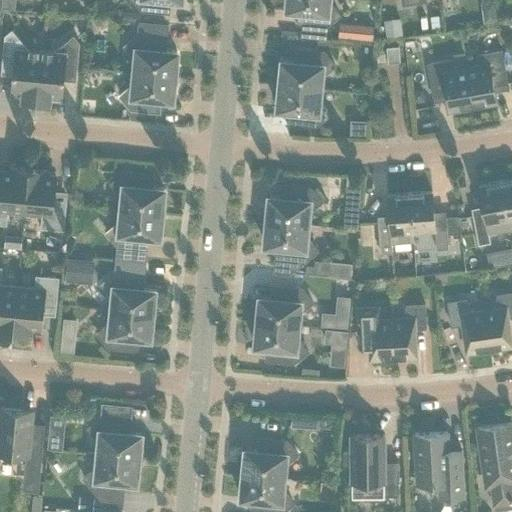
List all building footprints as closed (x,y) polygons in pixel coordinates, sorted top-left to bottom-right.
[(132,0),(140,9),(168,11),(168,0),(178,0),(181,0),(180,0),(132,0)] [(287,0),(287,9),(298,10),(297,23),(303,23),(301,36),(324,38),(325,25),(339,14),(328,1),(327,0),(287,0)] [(142,34),(170,35),(171,15),(143,14),(142,34)] [(95,31),(124,32),(124,16),(95,16),(95,31)] [(469,33),(485,30),(484,17),(467,20),(469,33)] [(373,25),(340,22),(338,37),(372,40),(373,25)] [(36,100),(40,50),(28,49),(11,29),(4,35),(1,68),(14,70),(11,93),(25,94),(24,99),(36,100)] [(134,71),(177,75),(178,67),(175,67),(176,51),(164,49),(165,37),(137,34),(124,46),(135,59),(134,71)] [(40,50),(36,100),(47,101),(48,97),(61,98),(63,74),(76,75),(79,42),(73,35),(53,51),(40,50)] [(387,62),(399,61),(398,45),(386,46),(387,62)] [(276,84),(320,88),(321,75),(334,64),(323,51),(295,48),(294,61),(282,60),(280,76),(277,75),(276,84)] [(466,69),(473,107),(486,105),(487,103),(495,101),(492,85),(507,82),(501,50),(477,55),(479,66),(466,69)] [(473,107),(466,69),(453,71),(451,59),(427,63),(433,96),(447,93),(450,109),(458,108),(460,109),(473,107)] [(176,84),(177,75),(134,71),(133,84),(119,95),(130,108),(158,111),(159,99),(171,100),(173,83),(176,84)] [(318,100),(320,88),(276,84),(275,92),(279,92),(277,109),(289,110),(288,122),(316,125),(329,114),(318,100)] [(422,90),(413,91),(414,101),(424,100),(422,90)] [(24,213),(28,169),(10,167),(10,171),(1,170),(0,179),(0,223),(6,224),(7,211),(24,213)] [(28,169),(24,213),(41,215),(40,228),(63,230),(66,203),(52,202),(55,176),(46,175),(47,171),(28,169)] [(121,208),(164,213),(165,204),(162,204),(163,188),(151,186),(152,174),(124,172),(111,183),(122,196),(121,208)] [(511,178),(500,181),(508,219),(509,229),(511,228),(511,178)] [(482,206),(471,209),(476,232),(478,244),(490,242),(488,233),(509,229),(508,219),(500,181),(487,183),(487,184),(478,185),(482,206)] [(267,220),(307,224),(308,212),(322,201),(310,187),(282,184),(281,197),(269,196),(267,220)] [(423,191),(409,192),(412,231),(434,229),(436,249),(448,248),(447,233),(461,232),(459,215),(445,216),(434,217),(432,191),(423,192),(423,191)] [(389,221),(378,222),(380,253),(392,252),(391,243),(413,241),(412,231),(409,192),(396,193),(396,194),(387,194),(389,221)] [(164,221),(164,213),(121,208),(120,221),(106,232),(117,245),(146,248),(147,236),(159,237),(160,221),(164,221)] [(306,236),(307,224),(267,220),(265,245),(277,246),(276,258),(274,272),(290,273),(303,261),(317,250),(306,236)] [(370,224),(359,225),(360,238),(371,237),(370,224)] [(65,281),(92,283),(94,260),(67,258),(65,281)] [(0,329),(13,331),(17,286),(0,284),(2,267),(0,267),(0,329)] [(111,309),(155,314),(156,305),(152,305),(154,289),(142,287),(143,275),(115,272),(101,284),(113,297),(111,309)] [(17,286),(13,331),(31,332),(31,328),(40,329),(43,302),(56,304),(58,277),(35,275),(34,288),(17,286)] [(254,321),(298,325),(299,313),(312,302),(301,288),(273,285),(272,298),(260,296),(258,313),(255,312),(254,321)] [(483,311),(489,348),(511,345),(507,317),(511,316),(511,292),(496,294),(495,309),(483,311)] [(489,348),(483,311),(471,312),(466,299),(447,302),(451,326),(462,324),(467,352),(489,348)] [(379,303),(354,304),(357,351),(370,350),(371,358),(393,357),(391,319),(379,320),(379,303)] [(403,319),(391,319),(393,357),(415,356),(414,328),(426,328),(424,304),(406,305),(403,319)] [(154,322),(155,314),(111,309),(110,321),(97,333),(108,346),(136,349),(137,337),(149,338),(151,322),(154,322)] [(322,312),(321,325),(334,326),(336,313),(322,312)] [(297,337),(298,325),(254,321),(253,329),(257,330),(255,346),(267,347),(266,359),(294,362),(308,351),(297,337)] [(325,329),(324,342),(346,344),(347,331),(325,329)] [(61,339),(60,350),(72,351),(73,340),(61,339)] [(0,452),(27,455),(24,490),(37,491),(44,425),(30,423),(31,410),(0,407),(0,408),(1,409),(0,417),(0,452)] [(47,449),(62,450),(66,416),(50,414),(47,449)] [(98,454),(141,458),(142,449),(139,449),(140,433),(128,432),(129,419),(101,417),(88,428),(99,441),(98,454)] [(511,430),(511,422),(476,427),(485,487),(491,486),(494,509),(511,506),(511,430)] [(448,450),(447,432),(414,433),(417,483),(438,482),(439,496),(465,495),(462,450),(448,450)] [(384,462),(383,434),(351,434),(351,450),(343,450),(343,464),(351,464),(351,481),(352,481),(352,496),(398,495),(398,462),(384,462)] [(240,473),(284,477),(285,465),(298,454),(287,440),(259,437),(258,450),(246,449),(244,465),(241,465),(240,473)] [(140,466),(141,458),(98,454),(97,466),(83,477),(94,491),(122,493),(124,481),(136,482),(137,466),(140,466)] [(282,490),(284,477),(240,473),(239,481),(242,482),(241,498),(253,499),(252,511),(259,511),(283,511),(293,503),(282,490)]
